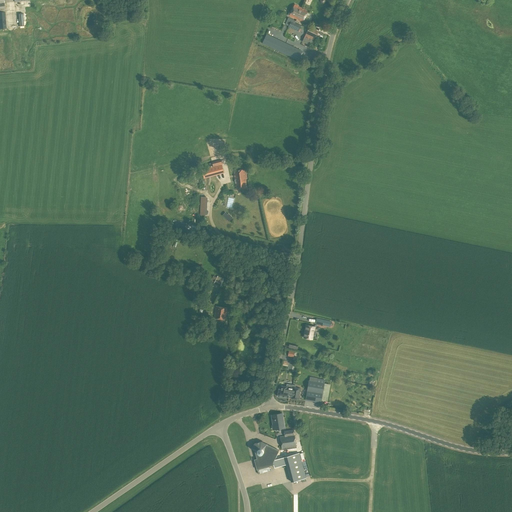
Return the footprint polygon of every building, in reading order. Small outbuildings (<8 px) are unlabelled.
[(303,22),(308,11),(299,7),(299,6),(295,4),(289,16),(303,22)] [(299,31),(301,25),(291,21),(289,27),(299,31)] [(309,27),(306,35),(315,39),(318,31),(309,27)] [(298,61),(303,51),(267,34),(262,44),(298,61)] [(203,175),(223,170),(221,165),(222,165),(221,160),(212,163),(213,167),(202,170),(203,175)] [(235,180),(245,179),(247,179),(246,172),(244,172),(244,170),(234,171),(235,180)] [(245,179),(235,180),(236,190),(246,188),(245,179)] [(221,198),(226,195),(222,189),(217,193),(221,198)] [(185,208),(185,207),(185,206),(184,206),(184,205),(183,205),(183,204),(182,204),(181,204),(180,204),(179,204),(179,205),(178,205),(178,206),(177,206),(177,207),(177,208),(177,209),(177,210),(178,210),(178,211),(179,211),(179,212),(180,212),(181,212),(182,212),(183,212),(183,211),(184,211),(184,210),(185,210),(185,209),(185,208)] [(257,292),(259,284),(247,281),(245,289),(257,292)] [(226,320),(227,308),(216,306),(214,318),(226,320)] [(315,336),(316,331),(314,331),(315,327),(306,325),(303,337),(312,339),(313,335),(315,336)] [(321,403),(325,384),(309,380),(305,400),(321,403)] [(292,388),(293,385),(293,382),(287,381),(286,384),(286,387),(279,386),(279,389),(278,396),(289,398),(289,396),(291,396),(292,388)] [(291,396),(291,398),(299,399),(301,389),(295,388),(295,385),(293,385),(292,388),(291,396)] [(273,430),(285,428),(282,413),(272,415),(273,426),(272,426),(273,430)] [(296,448),(296,446),(294,430),(284,431),(285,436),(280,436),(282,448),(284,448),(284,450),(296,448)] [(254,460),(258,474),(270,470),(269,466),(274,465),(273,463),(275,460),(279,451),(266,444),(267,444),(261,441),(255,443),(251,448),(255,450),(257,459),(254,460)] [(275,460),(273,463),(274,465),(274,468),(286,464),(291,482),(306,478),(299,453),(275,460)]
